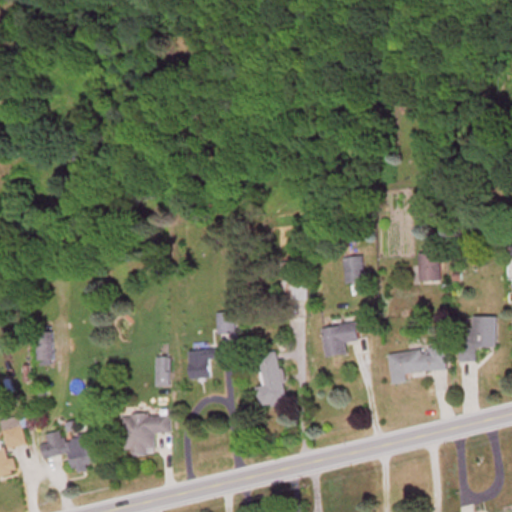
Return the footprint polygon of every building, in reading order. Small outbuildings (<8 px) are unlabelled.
[(444,284),(444,255),(423,255),(423,284),(444,284)] [(369,284),(367,258),(348,260),(350,286),(369,284)] [(311,265),(286,265),(286,299),(311,299),(311,265)] [(238,315),(221,315),(221,337),(238,337),(238,315)] [(500,350),(502,316),(475,315),(475,332),(465,332),(464,364),(481,365),(481,350),(500,350)] [(325,332),(331,361),(351,357),(349,345),(363,342),(360,325),(325,332)] [(38,366),(55,366),(55,355),(63,355),(63,334),(38,334),(38,366)] [(214,381),(213,362),(223,361),(222,351),(192,353),(195,382),(214,381)] [(395,353),(396,387),(411,386),(411,374),(451,374),(451,352),(395,353)] [(282,353),(263,356),(267,390),(260,391),(263,411),(290,407),(282,353)] [(174,435),(174,417),(132,417),(132,457),(158,457),(158,435),(174,435)] [(11,452),(29,447),(22,420),(4,424),(11,452)] [(106,468),(101,426),(93,427),(94,438),(66,441),(66,434),(49,436),(51,446),(45,447),(47,460),(74,457),(75,471),(106,468)] [(0,452),(0,479),(20,475),(16,460),(11,461),(8,450),(0,452)]
